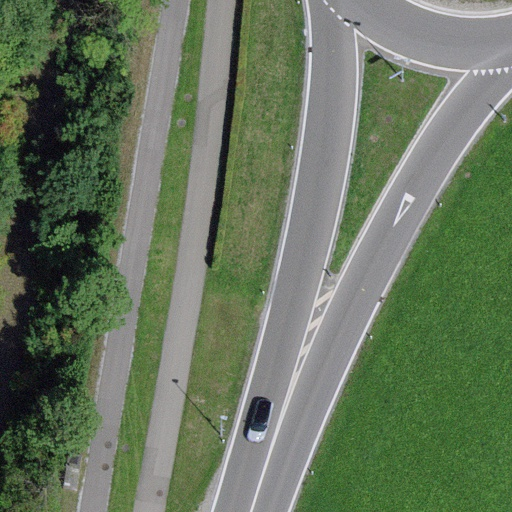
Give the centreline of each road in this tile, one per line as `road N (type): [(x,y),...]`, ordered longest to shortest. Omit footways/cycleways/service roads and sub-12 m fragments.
road 1 (secondary): [(334,0),(337,78),(326,170),(252,511)]
road 2 (secondary): [(256,511),(395,227),(463,119),(511,63)]
road 3 (secondary): [(364,0),(425,37),(511,42)]
